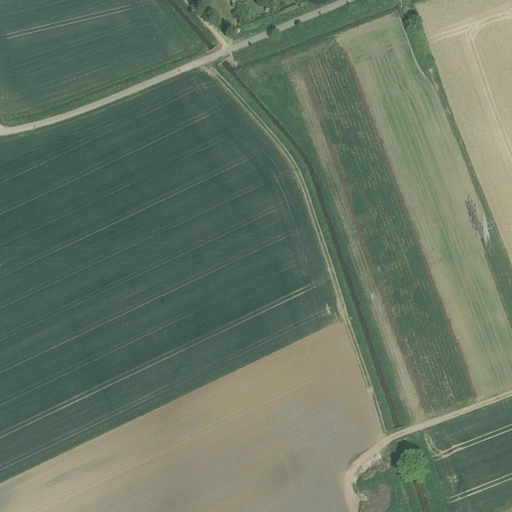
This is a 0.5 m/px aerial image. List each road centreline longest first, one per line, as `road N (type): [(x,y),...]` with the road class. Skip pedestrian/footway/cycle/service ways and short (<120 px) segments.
road 1 (residential): [(344,0),(73,113),(0,132)]
road 2 (track): [(399,0),(511,287)]
road 3 (track): [(511,393),(376,445),(350,480),(361,511)]
